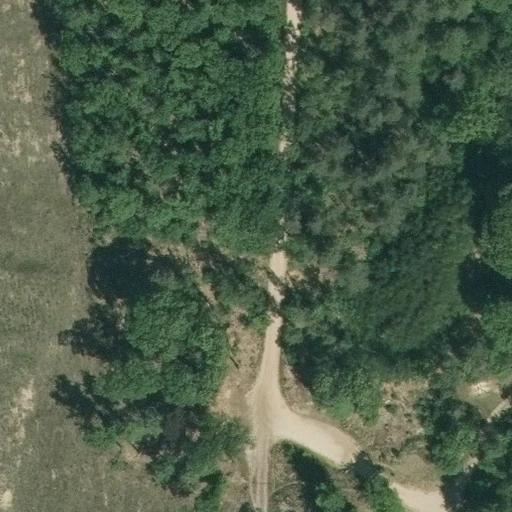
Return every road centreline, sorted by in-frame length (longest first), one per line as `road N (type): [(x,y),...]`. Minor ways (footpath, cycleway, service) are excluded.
road 1 (track): [(268,393),(291,0)]
road 2 (track): [(268,393),(288,423),(425,499),(456,487),(511,398)]
